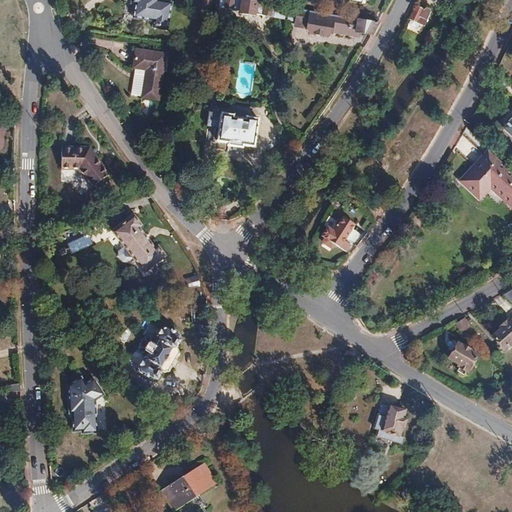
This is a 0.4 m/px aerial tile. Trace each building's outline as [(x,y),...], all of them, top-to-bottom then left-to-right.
[(156,0),(130,0),(135,1),(132,18),(154,21),(153,28),(165,30),(169,3),(157,1),(156,0)] [(208,13),(209,0),(193,0),(192,10),(208,13)] [(269,16),(271,4),(245,0),(224,0),(224,8),(228,8),(228,10),(238,12),(238,14),(254,16),(255,15),(264,16),(264,15),(269,16)] [(424,25),(431,14),(430,8),(427,7),(422,9),(414,5),(408,17),(410,18),(420,23),(424,25)] [(372,32),(377,22),(340,16),(300,9),(297,26),(305,27),(308,32),(325,35),(332,30),(357,35),(357,32),(371,34),(372,32)] [(417,28),(420,23),(410,18),(407,24),(417,28)] [(158,100),(164,54),(136,50),(133,68),(134,68),(145,70),(141,97),(158,100)] [(141,97),(145,70),(134,68),(130,96),(141,97)] [(233,115),(207,112),(205,127),(218,129),(216,142),(226,143),(226,146),(241,148),(242,146),(252,147),(257,119),(244,117),(244,119),(233,118),(233,115)] [(88,147),(61,146),(60,168),(77,169),(90,188),(108,174),(88,147)] [(511,204),(511,177),(487,154),(462,180),(479,196),(490,184),(511,204)] [(113,230),(143,271),(165,256),(157,246),(154,248),(139,227),(142,225),(134,214),(113,230)] [(350,244),(343,240),(353,224),(340,216),(331,229),(326,226),(321,235),(324,237),(323,240),(323,242),(330,247),(333,247),(335,244),(346,251),(350,244)] [(308,263),(301,259),(296,270),(303,274),(308,263)] [(511,288),(508,291),(502,294),(511,303),(511,288)] [(501,328),(492,336),(503,348),(506,345),(508,346),(511,342),(511,316),(508,320),(507,319),(498,326),(501,328)] [(464,335),(472,329),(464,318),(456,324),(464,335)] [(175,348),(180,340),(178,335),(164,326),(152,344),(150,343),(147,343),(144,347),(145,350),(148,352),(146,356),(134,349),(127,361),(138,368),(137,370),(151,379),(157,378),(161,371),(159,366),(170,349),(175,348)] [(467,370),(476,355),(468,350),(469,349),(462,345),(461,347),(457,343),(448,358),(458,364),(457,365),(459,367),(457,371),(462,374),(465,369),(467,370)] [(168,371),(178,354),(175,348),(170,349),(159,366),(161,371),(168,371)] [(96,400),(104,395),(103,393),(94,379),(89,382),(85,383),(81,377),(67,386),(70,413),(72,413),(74,432),(82,431),(82,434),(98,433),(95,402),(96,400)] [(402,419),(405,410),(390,406),(390,408),(382,406),(375,428),(399,436),(401,430),(403,427),(405,422),(404,419),(402,419)] [(175,510),(208,488),(207,487),(215,482),(204,465),(196,470),(195,469),(163,490),(175,510)]
